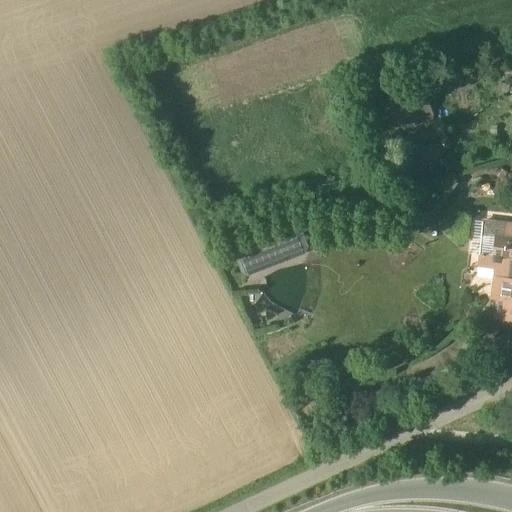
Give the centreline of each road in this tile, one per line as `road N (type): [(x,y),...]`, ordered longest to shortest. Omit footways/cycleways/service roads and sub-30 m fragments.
road 1 (unclassified): [(238,511),(511,386)]
road 2 (tertiary): [(511,497),(421,487),(319,511)]
